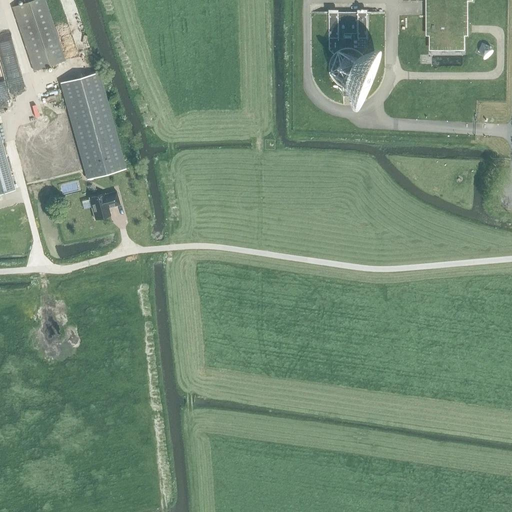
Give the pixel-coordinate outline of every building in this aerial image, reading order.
[(44,0),(35,0),(12,8),(33,71),(65,61),(44,0)] [(430,36),(430,50),(463,50),(463,36),(466,36),(466,0),(471,0),(470,0),(426,0),(427,36),(430,36)] [(328,50),(334,55),(332,58),(330,61),(329,65),(328,69),(329,73),(330,77),(332,80),(335,83),(339,86),(342,87),(346,88),(350,88),(354,87),(358,85),(361,83),(364,80),(366,76),(367,72),(367,68),(367,64),(365,60),(363,57),(361,54),(367,50),(367,10),(357,10),(357,13),(338,13),(338,10),(328,10),(328,50)] [(81,13),(71,15),(79,48),(89,46),(81,13)] [(60,83),(87,180),(125,169),(99,72),(60,83)] [(0,193),(14,189),(0,138),(0,193)] [(89,198),(94,219),(110,215),(108,208),(119,205),(116,191),(104,195),(104,194),(89,198)]
